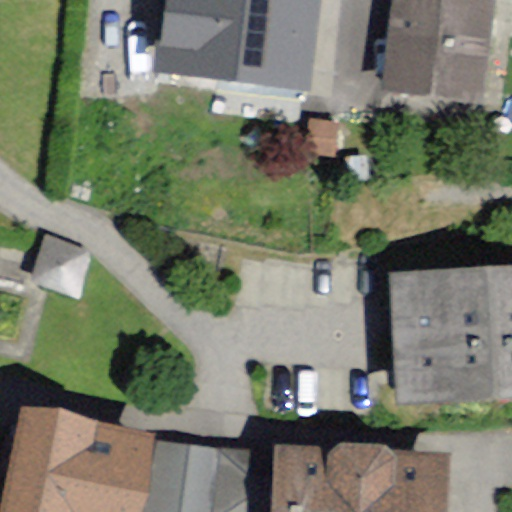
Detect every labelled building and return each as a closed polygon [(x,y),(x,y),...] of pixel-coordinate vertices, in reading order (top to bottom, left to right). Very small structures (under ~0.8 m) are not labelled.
[(294,63),(302,0),(218,0),(212,53),(294,63)] [(400,0),(391,67),(475,78),(486,0),(400,0)] [(329,126),(332,102),(312,99),(309,124),(329,126)] [(511,256),(398,263),(404,383),(511,376),(511,256)] [(1,504),(39,511),(116,511),(134,430),(22,406),(1,504)] [(424,511),(426,450),(278,445),(275,511),(424,511)]
